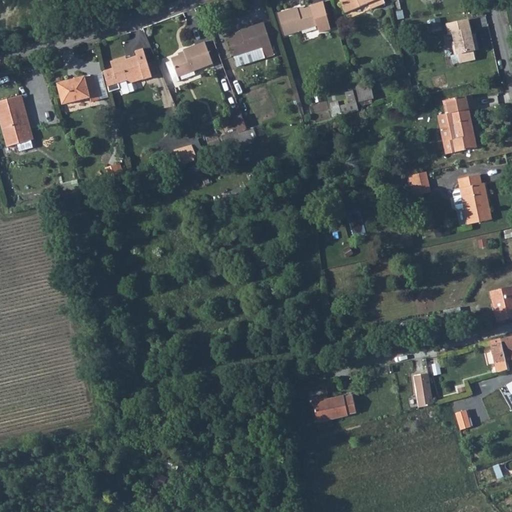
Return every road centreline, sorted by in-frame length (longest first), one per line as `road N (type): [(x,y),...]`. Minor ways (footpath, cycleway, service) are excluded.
road 1 (track): [(0,443),(356,372)]
road 2 (unclassified): [(0,63),(188,0)]
